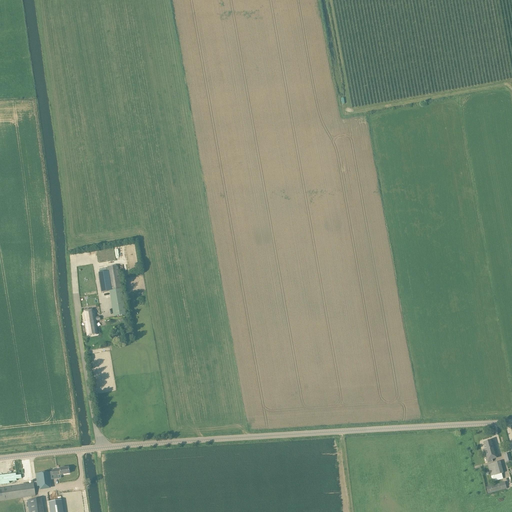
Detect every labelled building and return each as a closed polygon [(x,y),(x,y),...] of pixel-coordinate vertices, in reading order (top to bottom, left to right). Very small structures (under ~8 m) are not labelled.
[(116,316),(126,315),(118,265),(108,267),(109,271),(98,272),(101,292),(112,290),(116,316)] [(85,322),(85,325),(95,323),(93,312),(82,314),(84,323),(85,322)] [(87,336),(97,334),(95,323),(85,325),(87,336)] [(492,441),(484,443),(485,449),(484,449),(487,457),(488,463),(492,462),(492,460),(491,456),(497,455),(495,448),(494,448),(492,441)] [(504,479),(503,473),(504,473),(500,461),(488,465),(493,482),(504,479)] [(50,485),(52,484),(51,474),(52,474),(60,473),(60,475),(69,473),(68,467),(60,468),(60,469),(52,470),(52,472),(50,472),(35,474),(37,486),(39,486),(40,490),(51,488),(50,485)] [(0,482),(17,481),(16,473),(0,474),(0,482)] [(507,489),(505,482),(486,487),(488,494),(507,489)] [(0,501),(30,497),(36,496),(33,483),(0,488),(0,501)] [(28,511),(42,511),(40,498),(27,500),(28,511)] [(62,511),(61,501),(49,502),(50,511),(62,511)]
